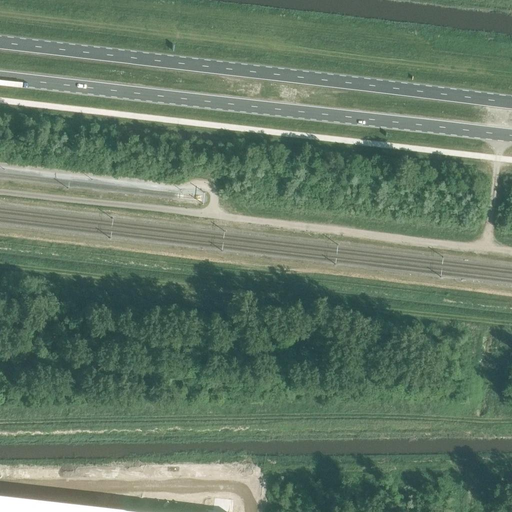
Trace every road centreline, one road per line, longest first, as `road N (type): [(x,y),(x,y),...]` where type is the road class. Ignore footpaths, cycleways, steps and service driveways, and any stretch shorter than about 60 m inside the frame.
road 1 (primary): [(511,103),(0,43)]
road 2 (primary): [(0,78),(511,137)]
road 3 (track): [(511,251),(210,214)]
